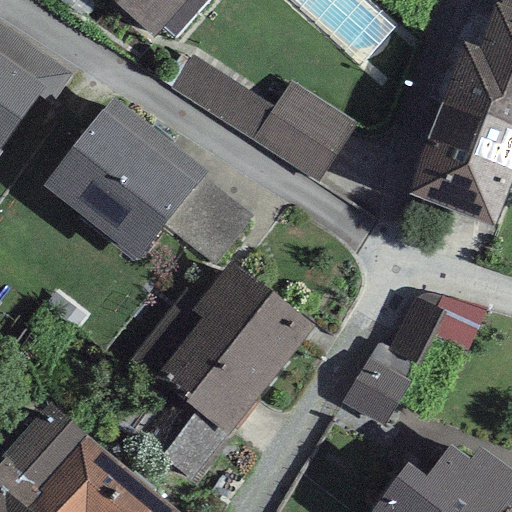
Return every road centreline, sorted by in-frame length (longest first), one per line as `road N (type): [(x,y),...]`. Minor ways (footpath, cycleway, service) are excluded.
road 1 (residential): [(408,269),(374,301),(248,511)]
road 2 (residential): [(454,0),(424,70),(394,190),(408,269)]
